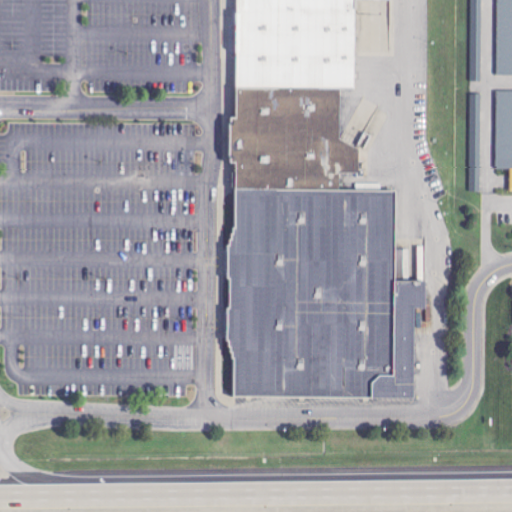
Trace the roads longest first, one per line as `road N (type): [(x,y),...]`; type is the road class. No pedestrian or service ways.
road 1 (primary): [(511,490),(0,495)]
road 2 (residential): [(511,261),(488,275),(476,300),(465,403),(450,414),(411,417)]
